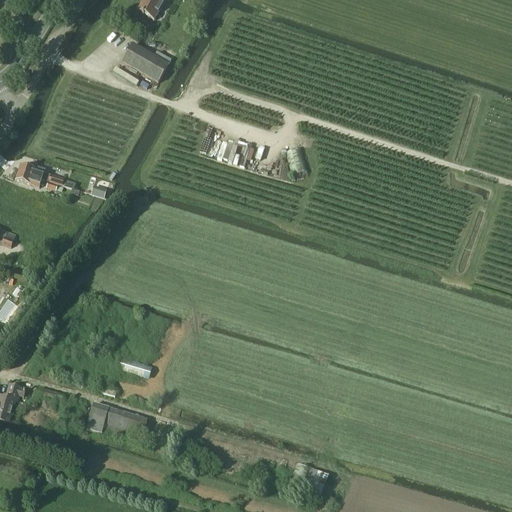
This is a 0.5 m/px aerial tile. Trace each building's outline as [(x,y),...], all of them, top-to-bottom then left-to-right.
[(166,0),(169,1),(169,0),(146,0),(143,5),(142,3),(137,11),(142,14),(141,15),(143,16),(144,15),(154,21),(165,0),(166,0)] [(122,63),(158,84),(168,66),(154,58),(132,46),(122,63)] [(157,54),(154,58),(168,66),(171,62),(157,54)] [(112,74),(136,88),(138,83),(133,79),(136,74),(118,64),(112,74)] [(215,159),(236,167),(240,157),(235,156),(238,146),(222,140),(215,159)] [(307,173),(301,150),(287,153),(293,177),(307,173)] [(0,165),(6,170),(11,163),(0,155),(0,165)] [(20,167),(18,174),(40,181),(42,182),(44,183),(48,184),(48,183),(50,177),(44,175),(45,171),(36,169),(35,172),(20,167)] [(18,174),(15,182),(39,190),(40,187),(43,188),(44,183),(42,182),(40,181),(18,174)] [(48,183),(62,188),(64,181),(50,177),(48,183)] [(104,198),(107,186),(96,182),(92,194),(104,198)] [(46,189),(56,193),(57,188),(48,185),(46,189)] [(0,231),(0,237),(4,239),(2,246),(11,250),(16,237),(0,231)] [(120,359),(116,371),(149,381),(152,370),(147,368),(147,367),(120,359)] [(0,398),(0,423),(8,426),(15,403),(17,404),(18,397),(23,399),(25,393),(20,391),(21,390),(9,387),(6,400),(0,398)] [(55,403),(57,395),(40,390),(38,398),(55,403)] [(148,421),(109,410),(94,406),(86,432),(101,436),(102,432),(141,443),(148,421)] [(289,490),(319,501),(328,476),(298,465),(289,490)]
